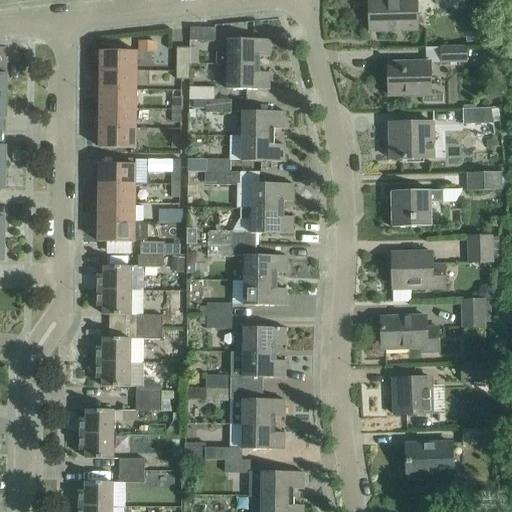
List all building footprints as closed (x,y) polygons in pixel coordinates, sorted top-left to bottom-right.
[(418,30),(417,0),(369,0),(370,32),(418,30)] [(190,41),(216,41),(216,28),(191,28),(190,41)] [(216,65),(227,65),(262,65),(262,64),(260,64),(260,57),(270,57),(270,40),(254,40),(254,39),(253,39),(253,40),(228,40),(228,53),(217,53),(216,65)] [(139,43),(139,54),(157,54),(157,44),(139,43)] [(177,47),(176,72),(190,72),(190,48),(177,47)] [(467,63),(467,48),(442,48),(442,64),(467,63)] [(101,70),(137,71),(137,51),(97,51),(97,63),(101,63),(101,70)] [(431,95),(430,63),(388,64),(389,96),(431,95)] [(262,65),(227,65),(227,89),(269,90),(270,73),(260,73),(260,66),(262,66),(262,65)] [(97,79),(97,90),(136,90),(137,71),(101,70),(101,79),(97,79)] [(189,100),(206,101),(215,100),(215,88),(189,87),(189,100)] [(101,101),(100,109),(136,110),(136,90),(97,90),(97,101),(101,101)] [(172,98),(172,110),(182,110),(182,97),(172,98)] [(232,101),(215,100),(206,101),(206,113),(231,113),(232,101)] [(136,129),(136,110),(100,109),(100,117),(96,117),(96,129),(136,129)] [(492,109),(463,110),(464,125),(495,124),(494,122),(500,122),(498,109),(492,110),(492,109)] [(182,110),(172,110),(172,123),(182,123),(182,110)] [(243,112),(242,137),(277,137),(275,137),(275,129),(285,130),(285,113),(243,112)] [(434,159),(434,123),(390,124),(390,160),(434,159)] [(136,129),(96,129),(96,140),(100,140),(100,148),(136,148),(136,129)] [(172,149),(181,149),(182,135),(172,136),(172,149)] [(277,138),(277,137),(242,137),(242,162),(285,162),(285,145),(275,145),(275,138),(277,138)] [(189,172),(205,172),(206,160),(189,159),(189,172)] [(205,172),(230,173),(231,160),(206,160),(205,172)] [(96,173),(96,184),(135,184),(135,164),(100,164),(100,173),(96,173)] [(241,173),(230,173),(205,172),(205,185),(240,186),(241,173)] [(172,173),(172,185),(181,185),(181,173),(172,173)] [(505,190),(504,173),(467,174),(468,192),(505,190)] [(135,204),(135,184),(96,184),(95,195),(99,195),(99,203),(135,204)] [(251,209),(284,210),(286,210),(286,209),(284,209),(284,201),(294,202),(294,185),(252,184),(251,209)] [(181,185),(172,185),(171,198),(181,198),(181,185)] [(443,203),(443,190),(391,192),(392,208),(392,228),(432,227),(431,203),(443,203)] [(95,211),(95,223),(134,223),(135,204),(99,203),(99,211),(95,211)] [(251,209),(241,209),(241,220),(251,220),(251,231),(251,234),(257,234),(294,235),(294,218),(284,217),(284,210),(251,209)] [(187,211),(173,211),(173,223),(187,223),(187,211)] [(134,223),(95,223),(95,234),(99,234),(99,242),(134,242),(134,223)] [(189,230),(189,244),(197,244),(198,230),(189,230)] [(208,245),(234,245),(234,231),(208,232),(208,245)] [(493,236),(468,237),(469,264),(494,262),(494,260),(500,260),(500,238),(493,238),(493,236)] [(141,243),(141,253),(165,254),(165,244),(141,243)] [(208,258),(234,257),(234,245),(208,245),(208,258)] [(165,254),(141,253),(138,253),(138,266),(164,266),(164,256),(165,256),(165,254)] [(434,253),(392,254),(393,290),(447,289),(446,265),(434,265),(434,253)] [(235,281),(245,281),(279,281),(277,281),(277,273),(287,274),(287,256),(257,256),(246,256),(246,258),(245,271),(235,271),(235,281)] [(170,271),(184,273),(186,259),(173,257),(170,271)] [(98,275),(98,291),(143,292),(144,267),(105,267),(104,275),(98,275)] [(245,281),(244,306),(287,306),(287,289),(277,289),(277,282),(279,282),(279,281),(245,281)] [(143,292),(98,291),(98,307),(104,307),(104,315),(138,315),(138,327),(163,327),(163,322),(163,315),(143,315),(143,292)] [(486,300),(461,301),(463,329),(486,328),(486,323),(492,323),(491,302),(486,301),(486,300)] [(207,308),(207,317),(233,317),(233,304),(207,304),(207,308)] [(404,317),(382,318),(383,350),(424,349),(424,353),(439,353),(439,328),(427,328),(426,316),(412,317),(412,319),(404,319),(404,317)] [(233,317),(207,317),(207,325),(207,330),(233,330),(233,317)] [(97,363),(142,363),(142,339),(163,339),(163,327),(138,327),(137,339),(104,339),(104,347),(98,347),(97,363)] [(244,328),(244,353),(276,353),(276,345),(286,346),(286,329),(244,328)] [(231,352),(231,366),(243,366),(243,378),(286,379),(286,362),(276,361),(276,354),(278,354),(278,353),(276,353),(244,353),(231,352)] [(142,363),(97,363),(97,379),(103,379),(103,387),(137,388),(137,399),(162,399),(162,387),(144,387),(144,364),(142,363)] [(493,364),(461,364),(461,383),(493,382),(493,364)] [(231,389),(232,378),(232,376),(231,376),(206,376),(206,389),(231,389)] [(431,415),(430,379),(394,379),(395,415),(431,415)] [(187,401),(230,402),(231,402),(231,400),(231,389),(206,389),(187,389),(187,401)] [(162,399),(137,399),(136,411),(122,411),(122,420),(138,420),(138,411),(156,411),(162,411),(162,399)] [(285,401),(243,400),(242,410),(230,411),(230,425),(242,425),(277,425),(275,425),(275,417),(285,418),(285,401)] [(81,435),(114,435),(115,410),(87,410),(87,419),(81,419),(81,435)] [(277,426),(277,425),(242,425),(242,450),(285,451),(285,433),(275,433),(275,426),(277,426)] [(495,444),(494,429),(462,430),(463,446),(495,444)] [(114,435),(81,435),(80,451),(86,451),(86,459),(114,460),(114,435)] [(453,478),(452,443),(407,445),(407,479),(453,478)] [(206,460),(206,444),(191,444),(190,460),(206,460)] [(120,459),(120,471),(145,471),(145,459),(120,459)] [(252,474),(252,472),(252,461),(225,460),(225,474),(250,474),(252,474)] [(145,471),(120,471),(120,483),(145,483),(145,471)] [(304,473),(263,472),(263,483),(250,483),(250,498),(263,498),(263,497),(296,498),(296,497),(294,497),(294,490),(304,490),(304,473)] [(80,490),(80,506),(114,507),(114,482),(86,482),(86,491),(80,490)] [(263,497),(263,498),(262,511),(303,511),(304,506),(294,506),(294,498),(296,498),(263,497)]
